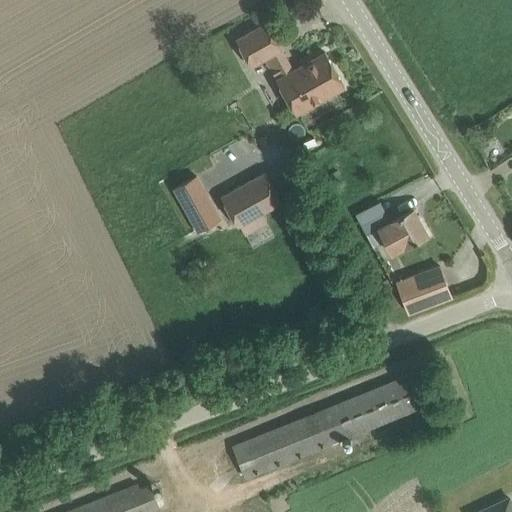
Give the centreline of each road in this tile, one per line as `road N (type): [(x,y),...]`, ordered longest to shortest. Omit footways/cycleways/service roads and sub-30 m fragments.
road 1 (unclassified): [(0,484),(511,294)]
road 2 (unclassified): [(511,257),(352,0)]
